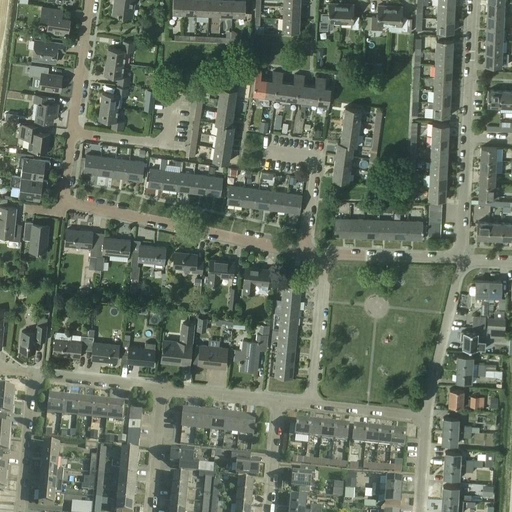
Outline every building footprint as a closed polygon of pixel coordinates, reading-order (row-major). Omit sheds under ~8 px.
[(137,2),(137,0),(114,0),(113,13),(130,16),(133,1),(137,2)] [(173,0),(173,12),(185,12),(185,0),(173,0)] [(185,0),(185,12),(197,13),(197,0),(185,0)] [(197,0),(197,13),(209,14),(209,0),(197,0)] [(209,0),(209,14),(221,14),(221,0),(209,0)] [(221,0),(221,14),(233,15),(233,0),(221,0)] [(245,0),(233,0),(233,15),(245,15),(245,0)] [(488,2),(487,14),(503,15),(504,2),(488,2)] [(334,22),(341,23),(342,3),(330,3),(329,14),(323,14),(322,27),(322,29),(332,30),(333,28),(334,22)] [(341,23),(352,23),(352,29),(358,29),(359,16),(353,16),(354,4),(342,3),(341,23)] [(383,30),(383,25),(389,25),(390,6),(378,5),(378,17),(372,16),(371,29),(383,30)] [(299,18),(300,7),(284,6),(283,18),(299,18)] [(401,31),(407,31),(411,31),(412,18),(408,18),(402,18),(403,6),(390,6),(389,25),(401,26),(401,31)] [(454,19),(454,7),(438,6),(437,18),(454,19)] [(69,26),(70,18),(62,17),(63,10),(43,7),(41,23),(49,25),(48,31),(68,34),(70,34),(71,27),(69,26)] [(487,14),(487,27),(503,27),(503,15),(487,14)] [(299,31),(299,18),(283,18),(283,30),(299,31)] [(453,32),(454,19),(437,18),(437,31),(453,32)] [(487,27),(486,39),(502,40),(503,27),(487,27)] [(436,39),(435,49),(452,49),(453,40),(446,40),(446,35),(438,35),(438,39),(436,39)] [(486,39),(485,52),(502,53),(502,40),(486,39)] [(55,62),(57,50),(65,51),(66,44),(50,42),(49,42),(35,40),(33,59),(55,62)] [(108,47),(106,60),(124,63),(125,51),(134,52),(135,42),(123,40),(122,49),(108,47)] [(452,63),(452,49),(435,49),(435,62),(452,63)] [(501,66),(502,53),(485,52),(485,65),(501,66)] [(122,76),(124,63),(106,60),(104,74),(118,76),(117,83),(129,84),(130,77),(122,76)] [(451,76),(452,63),(435,62),(434,75),(451,76)] [(31,65),(29,75),(41,76),(39,89),(60,91),(62,76),(48,74),(47,74),(48,67),(31,65)] [(253,94),(259,95),(259,99),(264,99),(266,79),(261,78),(262,69),(257,69),(253,94)] [(272,79),(266,79),(264,99),(269,100),(269,96),(275,97),(278,72),(273,71),(272,79)] [(283,72),(278,72),(275,97),(280,98),(280,102),(285,102),(288,82),(282,81),(283,72)] [(293,82),(288,82),(285,102),(290,103),(291,99),(296,100),(300,74),(295,74),(293,82)] [(305,75),(300,74),(296,100),(302,101),(301,104),(306,105),(309,84),(304,84),(305,75)] [(450,89),(451,76),(434,75),(434,89),(450,89)] [(312,102),(318,103),(321,77),(316,76),(315,85),(309,84),(306,105),(311,106),(312,102)] [(326,78),(321,77),(318,103),(323,104),(323,107),(328,108),(331,88),(325,87),(326,78)] [(204,97),(210,98),(211,93),(204,92),(206,85),(200,84),(198,96),(204,97)] [(102,91),(100,105),(118,107),(119,94),(128,95),(129,87),(117,86),(116,93),(102,91)] [(220,87),(219,99),(234,101),(236,89),(220,87)] [(434,89),(433,102),(433,103),(450,104),(450,89),(434,89)] [(488,106),(500,106),(500,90),(488,90),(488,106)] [(500,106),(511,106),(511,90),(500,90),(500,106)] [(57,111),(58,104),(54,104),(54,98),(35,95),(34,101),(38,102),(35,120),(52,122),(54,111),(57,111)] [(233,113),(234,101),(219,99),(217,111),(233,113)] [(449,116),(450,104),(433,103),(433,102),(429,102),(428,108),(433,108),(432,115),(449,116)] [(116,120),(118,107),(100,105),(98,118),(112,120),(111,128),(123,129),(124,121),(116,120)] [(345,107),(344,119),(359,121),(361,109),(345,107)] [(231,125),(233,113),(217,111),(215,122),(218,123),(234,125),(231,125)] [(376,111),(375,123),(381,124),(383,112),(376,111)] [(359,122),(359,121),(344,119),(342,131),(358,133),(365,134),(366,123),(359,122)] [(511,127),(511,125),(511,122),(499,121),(499,126),(499,131),(511,131),(511,127)] [(232,137),(234,125),(218,123),(217,135),(232,137)] [(375,123),(373,135),(379,136),(381,124),(375,123)] [(432,123),(432,137),(448,137),(448,124),(432,123)] [(47,151),(49,135),(37,133),(38,126),(20,124),(18,135),(25,136),(24,138),(30,139),(28,149),(47,151)] [(356,145),(358,133),(342,131),(340,143),(337,142),(337,143),(353,145),(353,144),(356,145)] [(230,149),(232,137),(217,135),(215,147),(230,149)] [(371,146),(371,147),(378,148),(379,136),(373,135),(373,137),(365,136),(364,145),(371,146)] [(432,137),(431,149),(447,150),(448,137),(432,137)] [(351,157),(353,145),(337,143),(335,155),(351,157)] [(229,161),(230,149),(215,147),(213,159),(229,161)] [(371,147),(370,159),(376,160),(378,148),(371,147)] [(481,147),(481,161),(496,162),(497,148),(481,147)] [(447,162),(447,150),(431,149),(430,161),(447,162)] [(84,173),(99,174),(101,156),(87,154),(84,173)] [(350,169),(351,157),(335,155),(334,166),(350,169)] [(99,174),(113,176),(116,158),(101,156),(99,174)] [(22,167),(21,177),(41,180),(44,167),(49,167),(50,161),(20,157),(19,166),(22,167)] [(113,176),(128,178),(130,160),(116,158),(113,176)] [(145,162),(130,160),(128,178),(142,180),(145,162)] [(446,175),(447,162),(430,161),(430,174),(446,175)] [(481,161),(480,173),(496,173),(496,162),(481,161)] [(348,181),(350,169),(334,166),(332,179),(348,181)] [(148,186),(163,188),(165,170),(151,168),(148,186)] [(163,188),(177,190),(180,172),(165,170),(163,188)] [(177,190),(192,192),(194,174),(180,172),(177,190)] [(480,173),(479,185),(495,186),(496,173),(480,173)] [(192,192),(206,194),(209,176),(194,174),(192,192)] [(430,174),(429,187),(445,188),(446,175),(430,174)] [(47,181),(41,180),(21,177),(12,175),(10,185),(20,187),(18,196),(39,199),(41,186),(46,187),(47,181)] [(223,177),(209,176),(206,194),(221,196),(223,177)] [(479,197),(499,199),(499,193),(495,193),(495,186),(479,185),(479,197)] [(228,204),(242,205),(245,188),(230,186),(228,204)] [(445,200),(445,188),(429,187),(429,199),(445,200)] [(242,205),(256,207),(259,190),(245,188),(242,205)] [(256,207),(271,209),(273,191),(259,190),(256,207)] [(271,209),(285,211),(287,193),(273,191),(271,209)] [(302,195),(287,193),(285,211),(299,213),(302,195)] [(511,202),(503,202),(503,206),(511,207),(511,211),(511,210),(511,202)] [(430,211),(442,212),(442,204),(430,203),(430,211)] [(0,236),(9,237),(9,241),(20,242),(22,225),(14,224),(16,208),(0,206),(0,236)] [(334,237),(349,237),(350,219),(335,218),(334,237)] [(349,237),(364,238),(364,220),(350,219),(349,237)] [(364,238),(378,238),(379,220),(364,220),(364,238)] [(378,238),(393,239),(393,221),(379,220),(378,238)] [(393,239),(407,240),(408,221),(393,221),(393,239)] [(423,222),(408,221),(407,240),(422,240),(422,232),(427,232),(427,225),(422,225),(423,222)] [(48,226),(33,225),(33,223),(25,222),(24,240),(31,241),(30,252),(46,253),(48,226)] [(476,238),(489,239),(490,223),(477,223),(476,238)] [(489,239),(502,239),(502,224),(490,223),(489,239)] [(511,223),(502,224),(502,239),(511,239),(511,223)] [(67,229),(65,245),(91,247),(89,269),(95,269),(98,243),(92,242),(93,231),(67,229)] [(98,243),(95,269),(103,270),(104,257),(102,256),(102,253),(110,254),(109,260),(127,261),(128,255),(129,256),(130,241),(130,240),(105,237),(105,243),(98,243)] [(138,266),(138,261),(155,263),(154,267),(163,268),(163,263),(164,264),(166,248),(140,245),(139,253),(133,252),(131,266),(138,266)] [(201,274),(203,262),(196,261),(197,254),(175,252),(173,268),(193,270),(193,273),(201,274)] [(220,276),(229,277),(233,278),(234,263),(210,260),(208,275),(209,276),(208,286),(219,287),(220,276)] [(267,293),(268,285),(269,285),(270,270),(246,268),(245,282),(244,293),(255,294),(255,291),(267,293)] [(487,310),(489,281),(476,280),(475,286),(471,286),(469,287),(469,293),(471,295),(475,295),(481,296),(481,315),(487,315),(487,310)] [(502,281),(489,281),(487,310),(493,310),(493,296),(501,297),(502,281)] [(284,285),(282,301),(300,302),(302,287),(294,286),(294,283),(290,282),(289,286),(284,285)] [(235,301),(237,301),(238,292),(238,288),(231,288),(230,306),(235,306),(235,301)] [(299,318),(300,302),(282,301),(281,316),(299,318)] [(297,333),(299,318),(281,316),(279,331),(297,333)] [(486,327),(486,317),(473,316),(472,326),(486,327)] [(506,318),(488,317),(487,328),(505,329),(506,318)] [(197,330),(205,331),(206,318),(198,318),(197,330)] [(189,364),(193,324),(183,323),(181,341),(164,340),(161,361),(189,364)] [(37,324),(36,333),(22,331),(20,352),(34,353),(36,340),(45,341),(47,325),(37,324)] [(490,329),(490,337),(504,338),(504,330),(490,329)] [(279,331),(278,347),(296,348),(297,333),(279,331)] [(485,349),(486,341),(477,341),(478,332),(464,331),(464,333),(460,335),(460,339),(463,341),(463,348),(477,349),(477,348),(485,349)] [(54,355),(79,358),(80,349),(86,350),(87,336),(81,335),(81,342),(70,341),(71,333),(56,332),(54,355)] [(243,341),(242,350),(235,349),(233,361),(241,361),(241,369),(257,371),(259,349),(266,349),(268,335),(258,334),(257,342),(243,341)] [(86,350),(92,351),(91,359),(117,362),(119,346),(93,343),(94,336),(87,336),(86,350)] [(123,339),(122,352),(128,352),(127,363),(153,365),(155,343),(145,342),(144,348),(129,347),(130,340),(123,339)] [(200,346),(198,365),(225,368),(227,349),(219,348),(220,341),(209,340),(208,347),(200,346)] [(294,364),(296,348),(278,347),(276,362),(294,364)] [(458,356),(457,369),(478,370),(478,364),(473,364),(473,357),(458,356)] [(292,379),(294,364),(276,362),(275,378),(292,379)] [(472,375),(478,376),(478,370),(457,369),(456,381),(472,382),(472,375)] [(0,402),(13,404),(14,399),(15,399),(16,392),(14,392),(14,391),(10,391),(11,383),(0,382),(0,402)] [(462,407),(462,406),(479,407),(479,397),(470,396),(470,398),(463,398),(464,390),(450,389),(449,406),(462,407)] [(46,414),(61,416),(63,398),(48,397),(46,414)] [(78,400),(63,398),(61,416),(76,417),(78,400)] [(76,417),(91,418),(93,401),(78,400),(76,417)] [(108,403),(93,401),(91,418),(106,420),(108,403)] [(13,409),(13,404),(0,402),(0,414),(6,415),(12,416),(12,415),(13,415),(14,409),(13,409)] [(108,403),(106,420),(121,421),(123,404),(108,403)] [(142,410),(130,409),(129,416),(142,417),(142,410)] [(180,427),(195,429),(197,411),(182,409),(180,427)] [(211,412),(197,411),(195,429),(209,430),(211,412)] [(225,414),(211,412),(209,430),(223,432),(225,414)] [(239,415),(225,414),(223,432),(237,433),(239,415)] [(253,417),(239,415),(237,433),(252,435),(253,417)] [(443,418),(442,430),(458,431),(458,418),(443,418)] [(0,439),(6,440),(9,441),(10,436),(11,436),(12,430),(11,430),(11,428),(5,428),(5,422),(0,421),(0,439)] [(295,437),(308,438),(310,422),(297,421),(295,437)] [(323,424),(310,422),(308,438),(321,440),(323,424)] [(335,425),(323,424),(321,440),(334,441),(335,425)] [(349,426),(335,425),(334,441),(347,442),(349,426)] [(352,443),(366,444),(367,429),(354,427),(352,443)] [(380,430),(367,429),(366,444),(378,446),(380,430)] [(393,431),(380,430),(378,446),(391,447),(393,431)] [(457,444),(458,431),(442,430),(442,443),(457,444)] [(406,433),(393,431),(391,447),(404,449),(406,433)] [(128,434),(127,441),(139,442),(140,435),(128,434)] [(9,441),(6,440),(0,439),(0,458),(2,459),(3,453),(8,453),(8,452),(10,453),(10,446),(9,446),(9,441)] [(58,459),(59,447),(44,445),(43,457),(58,459)] [(178,470),(182,471),(197,472),(198,462),(193,462),(193,451),(171,449),(170,463),(179,464),(178,470)] [(122,456),(121,463),(121,464),(137,465),(138,452),(115,450),(115,456),(122,456)] [(445,452),(445,465),(460,466),(461,452),(445,452)] [(258,476),(259,462),(246,461),(247,455),(232,453),(231,463),(237,463),(236,474),(258,476)] [(43,457),(42,469),(57,470),(58,459),(43,457)] [(0,477),(6,478),(6,472),(8,472),(9,467),(7,467),(7,466),(1,465),(2,459),(0,458),(0,477)] [(394,466),(389,466),(388,472),(401,472),(402,461),(394,460),(394,466)] [(137,465),(121,464),(121,463),(112,462),(111,469),(120,470),(120,476),(136,477),(137,465)] [(367,462),(363,462),(363,470),(376,471),(376,465),(367,464),(367,462)] [(459,479),(460,466),(445,465),(444,478),(459,479)] [(309,494),(311,478),(314,479),(315,468),(300,467),(299,473),(294,473),(292,487),(300,488),(299,493),(309,494)] [(57,470),(42,469),(40,481),(56,482),(62,483),(63,471),(57,470)] [(174,475),(173,487),(188,488),(189,476),(174,475)] [(135,490),(136,477),(120,476),(119,489),(135,490)] [(346,488),(355,489),(356,478),(346,477),(346,488)] [(386,479),(386,492),(401,493),(402,480),(386,479)] [(40,481),(39,492),(55,494),(56,482),(40,481)] [(239,481),(238,493),(252,494),(254,482),(239,481)] [(334,482),(333,496),(343,496),(344,482),(334,482)] [(443,486),(442,499),(458,500),(459,487),(443,486)] [(187,500),(188,488),(173,487),(172,499),(187,500)] [(480,496),(490,497),(490,488),(480,487),(480,496)] [(119,489),(118,501),(134,503),(135,490),(119,489)] [(346,491),(345,500),(353,500),(353,492),(346,491)] [(54,506),(55,494),(39,492),(38,505),(54,506)] [(400,506),(401,493),(386,492),(385,505),(400,506)] [(251,507),(252,494),(238,493),(237,505),(251,507)] [(291,497),(290,510),(305,511),(306,499),(291,497)] [(177,511),(185,511),(187,500),(172,499),(170,511),(177,511)] [(462,511),(463,500),(458,500),(442,499),(442,511),(445,511),(462,511)] [(132,511),(134,503),(118,501),(116,511),(132,511)] [(208,511),(209,502),(203,502),(201,511),(208,511)]
